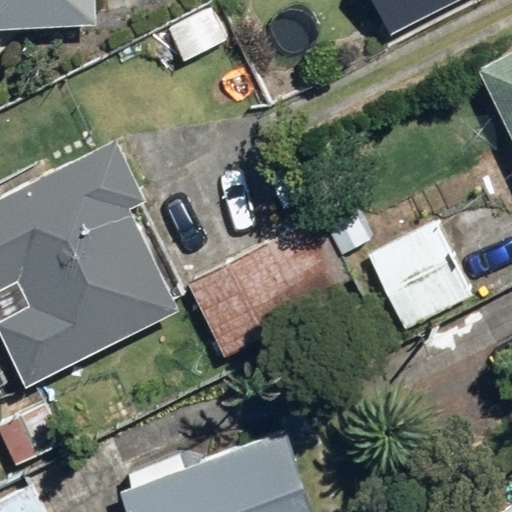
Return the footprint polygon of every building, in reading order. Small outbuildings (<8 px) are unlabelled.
[(0,0),(0,21),(95,20),(95,0),(0,0)] [(375,0),(393,34),(433,13),(458,0),(375,0)] [(213,3),(168,26),(185,59),(230,36),(213,3)] [(511,119),(511,50),(484,64),(511,119)] [(108,141),(0,195),(0,384),(184,292),(108,141)] [(477,289),(437,218),(370,256),(409,327),(477,289)] [(273,235),(191,281),(230,350),(312,304),(273,235)] [(46,397),(0,416),(0,418),(19,465),(66,446),(46,397)] [(50,511),(34,480),(0,492),(0,511),(319,511),(293,438),(127,489),(133,511),(50,511)] [(511,511),(511,498),(494,511),(511,511)]
